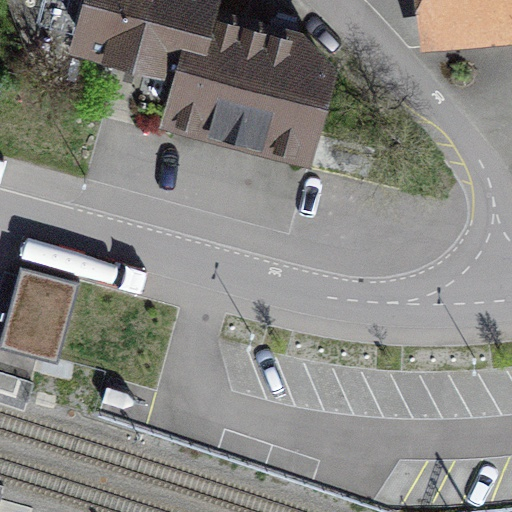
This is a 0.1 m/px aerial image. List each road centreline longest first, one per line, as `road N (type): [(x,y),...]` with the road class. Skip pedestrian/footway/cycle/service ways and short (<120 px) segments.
road 1 (residential): [(511,296),(355,302),(0,212)]
road 2 (residential): [(511,220),(495,184),(317,0)]
